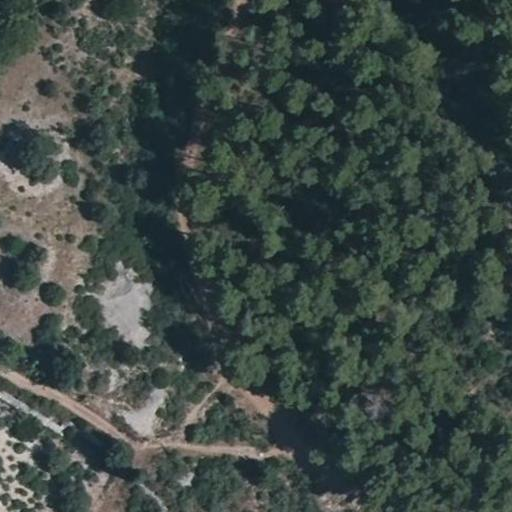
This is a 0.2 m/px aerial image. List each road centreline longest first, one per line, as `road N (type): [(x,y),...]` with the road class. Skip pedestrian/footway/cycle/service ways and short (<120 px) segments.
road 1 (track): [(395,511),(286,430),(221,344),(200,283),(198,170),(244,0)]
road 2 (track): [(0,369),(148,447),(261,453),(305,444)]
